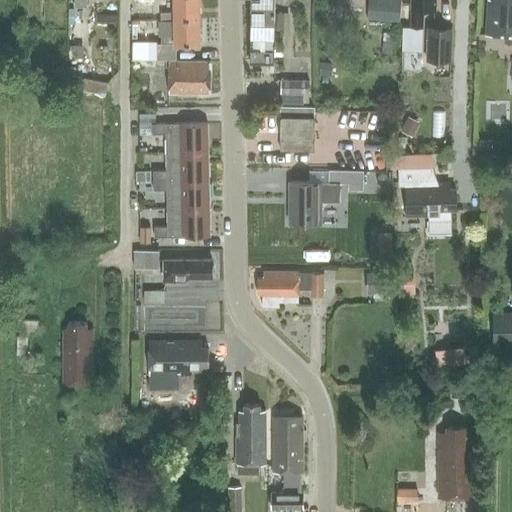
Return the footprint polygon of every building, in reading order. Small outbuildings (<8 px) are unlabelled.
[(174,0),(175,14),(162,14),(162,23),(175,23),(175,21),(201,20),(200,0),(174,0)] [(251,0),(251,63),(275,64),(275,29),(275,13),(275,0),(251,0)] [(402,24),(403,1),(386,0),(371,0),(371,22),(402,24)] [(436,10),(436,0),(412,0),(412,28),(424,28),(424,10),(436,10)] [(511,36),(511,0),(493,0),(493,1),(490,0),(487,35),(511,36)] [(275,13),(275,29),(289,29),(289,13),(275,13)] [(163,36),(163,43),(175,43),(176,47),(201,46),(201,20),(175,21),(175,23),(175,36),(163,36)] [(451,62),(453,29),(429,28),(428,62),(451,62)] [(383,32),(381,54),(391,55),(393,33),(383,32)] [(70,46),(70,58),(83,58),(83,46),(70,46)] [(157,58),(157,46),(133,47),(133,58),(157,58)] [(420,66),(421,53),(403,53),(403,65),(420,66)] [(171,60),(170,95),(211,95),(212,63),(211,63),(211,61),(171,60)] [(322,62),(321,74),(329,75),(330,63),(322,62)] [(312,104),(312,66),(304,66),(304,76),(293,76),(293,81),(284,81),(283,107),(306,108),(306,104),(312,104)] [(72,76),(70,89),(105,96),(107,83),(72,76)] [(282,117),(281,138),(282,139),(282,151),(314,151),(315,108),(283,108),(283,117),(282,117)] [(408,117),(401,132),(412,137),(419,122),(408,117)] [(207,122),(152,124),(152,134),(165,134),(165,153),(208,151),(207,122)] [(479,139),(478,150),(492,150),(492,139),(479,139)] [(166,171),(153,171),(153,181),(208,180),(208,151),(165,153),(166,171)] [(432,167),(398,168),(399,183),(406,183),(407,216),(429,216),(429,233),(452,232),(451,215),(451,211),(456,210),(456,189),(450,189),(450,182),(433,182),(432,167)] [(151,181),(151,171),(136,171),(136,181),(151,181)] [(330,184),(341,184),(349,184),(349,190),(364,190),(364,172),(331,172),(330,183),(330,184)] [(208,180),(153,181),(154,190),(166,190),(167,208),(209,208),(208,180)] [(330,184),(330,183),(291,182),(291,225),(322,225),(322,203),(341,203),(341,184),(330,184)] [(167,227),(154,227),(154,237),(210,236),(209,208),(167,208),(167,227)] [(61,239),(61,227),(52,227),(52,238),(61,239)] [(140,227),(140,243),(150,243),(150,227),(140,227)] [(377,245),(377,257),(391,257),(391,244),(377,245)] [(135,270),(159,269),(159,252),(135,252),(135,270)] [(213,279),(213,260),(165,260),(165,283),(187,283),(190,279),(213,279)] [(367,294),(390,294),(389,272),(367,272),(367,294)] [(259,278),(258,295),(264,295),(263,307),(280,308),(280,302),(299,303),(300,290),(312,290),(312,298),(324,298),(325,274),(300,273),(265,273),(265,279),(259,278)] [(416,291),(416,279),(399,279),(399,292),(402,291),(402,298),(411,298),(411,291),(416,291)] [(495,346),(511,345),(511,313),(495,314),(495,346)] [(40,333),(40,321),(19,320),(19,332),(40,333)] [(66,384),(95,384),(95,329),(88,329),(88,322),(70,322),(70,329),(65,329),(66,384)] [(27,354),(27,337),(17,337),(17,354),(27,354)] [(204,367),(211,367),(211,349),(204,349),(204,342),(150,342),(151,374),(177,374),(177,376),(177,377),(178,377),(180,377),(190,377),(193,374),(204,374),(204,367)] [(437,367),(466,364),(464,347),(436,350),(437,367)] [(180,388),(180,377),(178,377),(177,377),(177,376),(177,374),(151,374),(151,389),(180,388)] [(259,466),(266,465),(266,411),(260,411),(260,405),(244,405),(244,411),(240,411),(240,423),(236,423),(237,466),(237,474),(258,474),(258,466),(259,466)] [(302,494),(302,474),(304,474),(304,423),(298,423),(298,418),(273,418),(273,474),(283,474),(284,494),(272,494),(272,510),(304,509),(304,494),(302,494)] [(440,498),(475,498),(475,433),(467,433),(467,428),(447,428),(448,434),(439,434),(440,498)] [(242,511),(242,487),(228,488),(229,511),(242,511)] [(400,502),(417,502),(417,489),(400,489),(400,502)]
